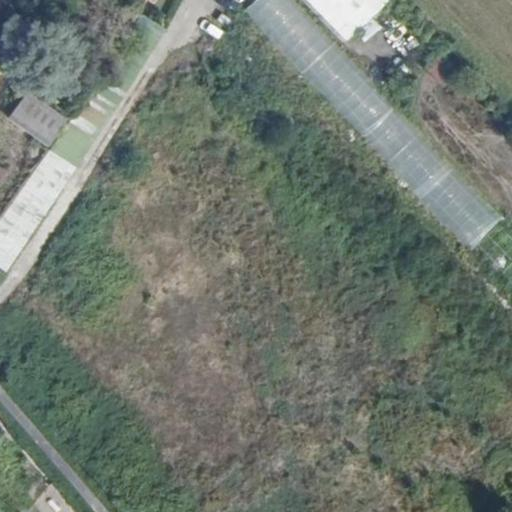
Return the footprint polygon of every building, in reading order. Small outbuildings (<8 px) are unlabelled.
[(511,228),(295,0),(255,0),(245,11),(511,292),(511,228)] [(381,0),(380,0),(322,0),(319,4),(347,32),(381,0)] [(84,32),(109,47),(124,26),(100,10),(84,32)] [(141,19),(0,219),(0,264),(83,146),(95,128),(102,119),(115,96),(157,31),(141,19)] [(22,90),(4,118),(45,145),(63,116),(22,90)] [(66,276),(54,290),(68,302),(80,288),(66,276)]
